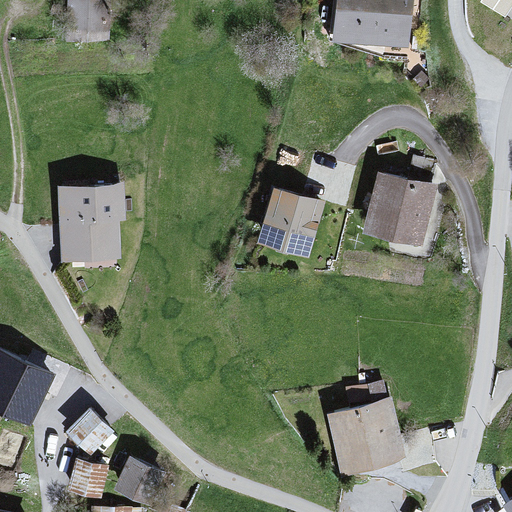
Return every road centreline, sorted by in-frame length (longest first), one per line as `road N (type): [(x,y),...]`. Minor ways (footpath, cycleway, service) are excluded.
road 1 (residential): [(511,99),(476,435),(447,511)]
road 2 (residential): [(293,511),(203,473),(100,380),(20,238)]
